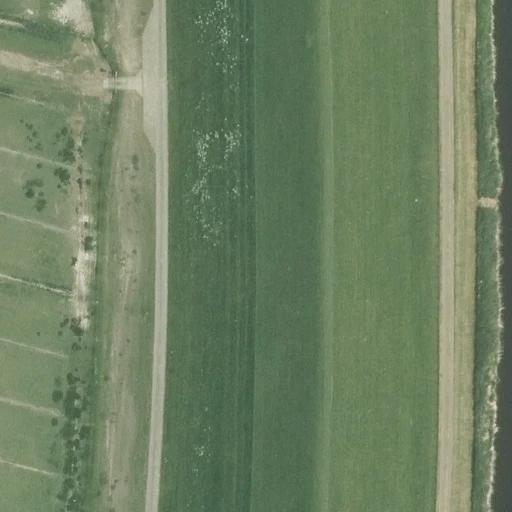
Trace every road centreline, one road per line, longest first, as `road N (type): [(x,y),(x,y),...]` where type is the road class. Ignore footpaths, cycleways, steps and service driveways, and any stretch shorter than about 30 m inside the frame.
road 1 (track): [(152,511),(162,0)]
road 2 (track): [(447,0),(445,511)]
